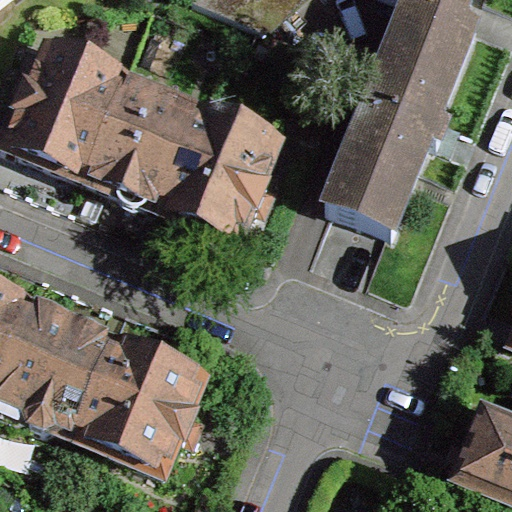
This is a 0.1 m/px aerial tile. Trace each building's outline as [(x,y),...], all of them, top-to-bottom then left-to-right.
[(473,0),(388,0),(395,2),(463,29),(473,0)] [(463,29),(395,2),(314,210),(391,240),(472,32),(463,29)] [(280,143),(39,43),(0,137),(0,156),(234,254),(280,143)] [(209,396),(0,308),(0,434),(164,503),(209,396)] [(511,511),(511,422),(477,408),(445,486),(507,511),(511,511)]
